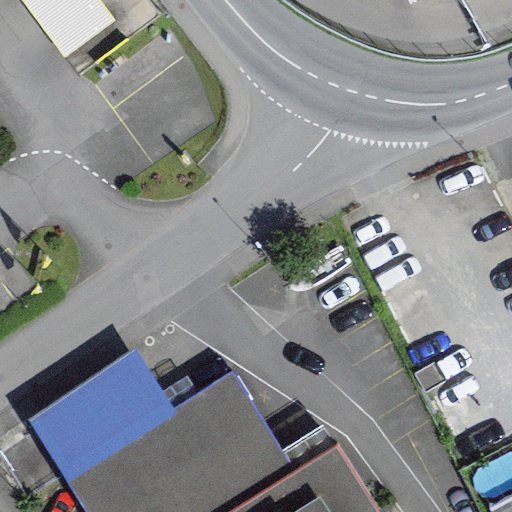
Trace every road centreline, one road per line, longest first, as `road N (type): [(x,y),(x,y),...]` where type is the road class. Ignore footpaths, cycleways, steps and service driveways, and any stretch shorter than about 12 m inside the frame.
road 1 (residential): [(352,91),(292,170),(0,380)]
road 2 (tertiary): [(511,82),(429,104),(352,91)]
road 3 (tertiary): [(352,91),(289,61),(226,0)]
